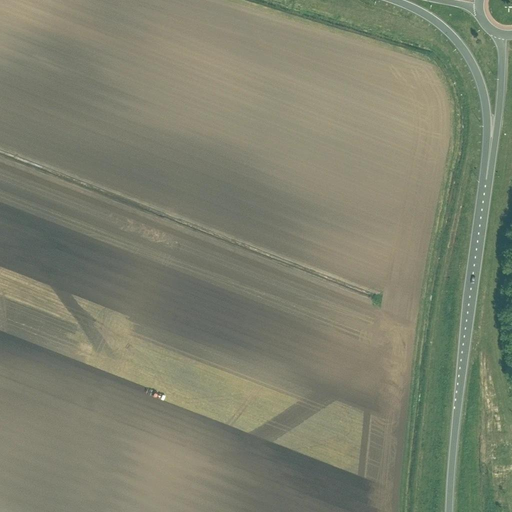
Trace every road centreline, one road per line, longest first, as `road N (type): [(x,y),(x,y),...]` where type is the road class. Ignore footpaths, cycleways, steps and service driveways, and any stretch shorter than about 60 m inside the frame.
road 1 (trunk): [(481,232),(449,511)]
road 2 (trunk): [(392,0),(438,23),(480,84),(481,232)]
road 3 (trunk): [(496,33),(498,112),(481,232)]
